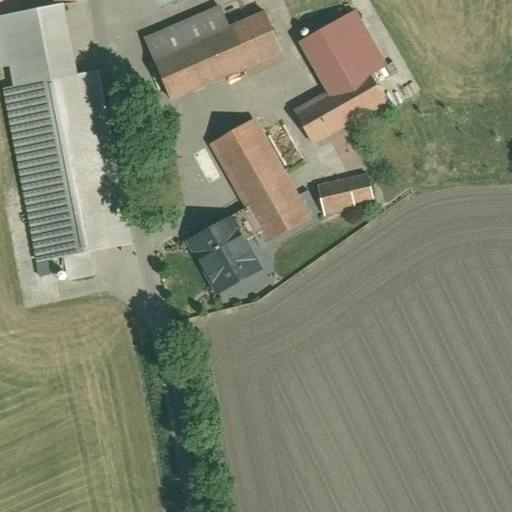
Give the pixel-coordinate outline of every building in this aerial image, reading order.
[(64,9),(0,21),(0,76),(9,75),(14,96),(0,98),(34,271),(130,252),(96,80),(82,82),(78,83),(64,9)] [(140,45),(169,112),(282,63),(263,21),(229,36),(218,11),(140,45)] [(303,50),(298,53),(327,100),(293,120),(313,153),(385,110),(370,84),(389,73),(357,18),(303,50)] [(314,225),(255,126),(207,154),(244,216),(183,252),(215,306),(262,278),(252,261),(314,225)] [(367,179),(317,190),(323,222),(374,212),(367,179)]
